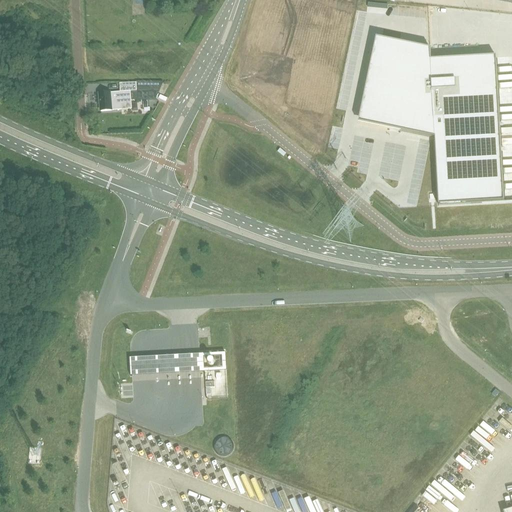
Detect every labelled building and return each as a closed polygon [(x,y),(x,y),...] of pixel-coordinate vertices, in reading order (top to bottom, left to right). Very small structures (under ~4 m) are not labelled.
[(273,0),(267,32),(263,51),(293,57),(291,66),(284,101),(283,107),(293,109),(303,111),(321,115),(322,115),(345,6),(315,0),(273,0)] [(377,38),(359,124),(435,140),(439,207),(505,204),(497,58),(431,61),(431,50),(419,47),(377,38)] [(123,92),(118,92),(110,93),(99,93),(101,111),(112,111),(111,110),(132,109),(131,100),(143,99),(156,99),(161,87),(160,87),(161,84),(149,83),(144,83),(144,82),(122,83),(122,92),(123,92)] [(226,353),(129,359),(130,377),(227,371),(226,353)] [(231,448),(221,447),(219,458),(231,460),(231,448)]
